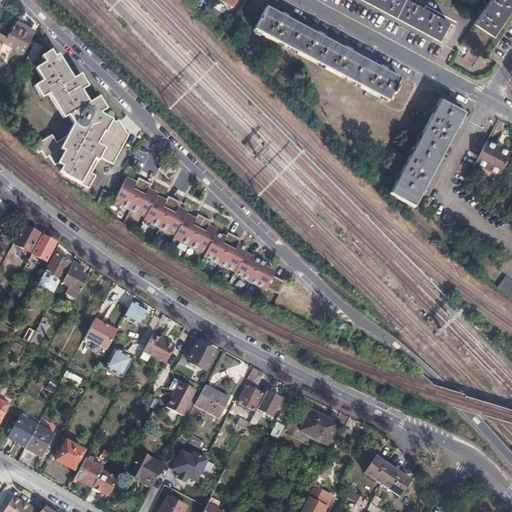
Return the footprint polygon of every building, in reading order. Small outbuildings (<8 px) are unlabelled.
[(363,0),(382,10),(402,20),(438,40),(447,21),(424,8),(407,0),(363,0)] [(511,0),(490,0),(480,14),(474,24),(492,35),(496,29),(511,4),(511,0)] [(265,9),(254,29),(315,62),(348,80),(388,101),(399,80),(351,55),(290,22),(265,9)] [(212,10),(209,16),(221,22),(224,16),(212,10)] [(27,35),(30,30),(16,23),(13,27),(11,26),(9,30),(7,35),(9,36),(26,46),(31,37),(27,35)] [(9,30),(0,25),(0,46),(0,47),(2,44),(7,35),(9,30)] [(39,51),(32,47),(18,74),(25,78),(39,51)] [(105,133),(112,120),(100,114),(106,109),(98,97),(89,103),(81,91),(87,86),(80,74),(73,78),(58,55),(55,57),(51,51),(41,56),(45,63),(35,69),(42,81),(34,86),(41,98),(47,94),(63,119),(68,116),(74,124),(67,137),(57,143),(51,135),(33,146),(38,153),(41,151),(45,158),(49,156),(55,165),(57,164),(62,167),(59,171),(65,177),(88,189),(95,176),(91,173),(100,157),(112,164),(124,144),(105,133)] [(411,155),(390,195),(414,207),(444,149),(463,114),(439,101),(411,155)] [(115,122),(112,120),(105,133),(124,144),(127,137),(118,121),(115,122)] [(510,154),(486,142),(475,163),(499,175),(510,154)] [(164,163),(158,170),(168,179),(174,173),(164,163)] [(126,179),(114,203),(139,213),(138,214),(168,230),(167,232),(197,247),(196,249),(226,265),(225,266),(257,283),(258,281),(270,287),(276,275),(264,269),(266,266),(244,255),(247,250),(238,245),(240,241),(227,234),(225,238),(216,234),(218,232),(208,227),(210,223),(197,216),(195,220),(187,215),(188,214),(178,209),(180,204),(168,198),(166,202),(157,198),(158,195),(149,190),(151,186),(138,180),(136,184),(126,179)] [(103,191),(98,203),(104,206),(110,194),(103,191)] [(24,227),(15,245),(29,253),(38,235),(38,234),(24,227)] [(40,235),(30,255),(43,261),(46,256),(48,257),(52,249),(51,249),(54,243),(40,235)] [(70,263),(54,255),(44,272),(60,280),(70,263)] [(65,295),(75,300),(87,277),(80,274),(83,269),(72,263),(61,284),(69,288),(65,295)] [(511,281),(505,277),(497,287),(511,299),(511,281)] [(39,283),(33,294),(39,297),(45,286),(39,283)] [(132,301),(123,318),(138,326),(147,309),(132,301)] [(101,323),(93,319),(83,338),(106,350),(109,344),(116,331),(109,327),(101,323)] [(2,324),(1,323),(0,325),(0,328),(11,334),(14,330),(2,324)] [(29,344),(36,348),(47,327),(40,323),(36,331),(29,344)] [(30,328),(23,341),(29,344),(36,331),(30,328)] [(152,335),(143,352),(164,364),(174,345),(164,340),(163,341),(152,335)] [(196,341),(195,341),(190,338),(181,357),(180,358),(185,361),(205,372),(216,351),(196,341)] [(113,349),(103,369),(121,378),(132,358),(113,349)] [(252,368),(246,379),(253,382),(259,371),(252,368)] [(66,371),(64,376),(79,383),(81,378),(66,371)] [(195,390),(180,381),(166,407),(182,415),(195,390)] [(245,386),(237,402),(253,411),(261,395),(245,386)] [(204,387),(195,405),(219,417),(228,399),(204,387)] [(281,399),(267,391),(257,409),(272,417),(281,399)] [(311,411),(300,431),(317,440),(319,438),(328,443),(337,424),(311,411)] [(25,447),(37,425),(20,416),(8,438),(25,447)] [(250,423),(254,426),(258,419),(253,416),(250,423)] [(246,430),(249,425),(250,424),(239,419),(236,425),(246,430)] [(277,423),(270,436),(278,440),(284,427),(277,423)] [(25,447),(25,449),(42,458),(55,435),(38,426),(37,425),(25,447)] [(246,430),(244,434),(248,436),(253,426),(249,425),(246,430)] [(352,432),(344,428),(338,440),(346,444),(352,432)] [(60,454),(56,461),(73,470),(83,452),(83,451),(63,440),(57,452),(60,454)] [(172,448),(165,462),(172,466),(171,469),(179,473),(178,475),(186,479),(187,477),(196,482),(207,459),(193,452),(192,455),(181,450),(180,452),(172,448)] [(102,455),(108,458),(111,453),(105,450),(102,455)] [(143,484),(151,488),(163,465),(139,453),(128,474),(143,482),(143,484)] [(85,459),(74,479),(92,489),(92,488),(101,471),(103,468),(91,462),(92,459),(89,457),(87,460),(85,459)] [(365,473),(381,484),(399,496),(409,480),(392,469),(375,458),(365,473)] [(325,466),(322,471),(313,488),(318,491),(324,480),(325,480),(331,469),(325,466)] [(101,471),(92,488),(93,488),(94,489),(95,491),(96,492),(98,492),(100,492),(101,492),(108,496),(116,479),(101,471)] [(348,490),(344,497),(355,503),(358,496),(348,490)] [(11,496),(0,511),(23,511),(27,508),(11,496)] [(167,497),(159,511),(183,511),(186,507),(167,497)] [(308,498),(300,511),(323,511),(326,507),(308,498)]
